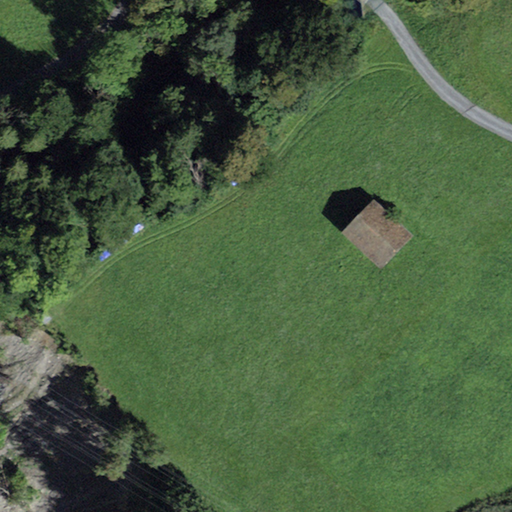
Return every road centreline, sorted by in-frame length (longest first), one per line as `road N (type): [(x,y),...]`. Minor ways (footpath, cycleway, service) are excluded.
road 1 (track): [(511,135),(461,102),(372,0)]
road 2 (track): [(129,0),(98,34),(0,100)]
